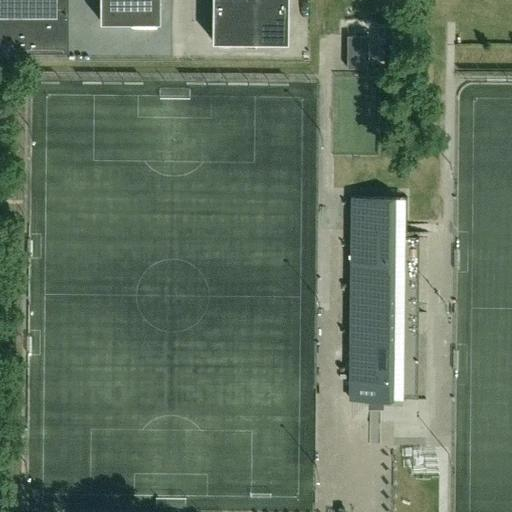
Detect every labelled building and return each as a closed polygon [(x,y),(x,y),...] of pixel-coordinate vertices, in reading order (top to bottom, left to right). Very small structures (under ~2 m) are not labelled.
[(67,0),(0,0),(0,46),(67,47),(67,0)] [(159,20),(159,0),(98,0),(99,21),(159,20)] [(283,0),(206,0),(207,39),(283,39),(283,0)] [(367,35),(346,35),(346,68),(366,68),(367,35)] [(395,196),(351,197),(349,399),(367,399),(422,399),(422,398),(392,398),(394,313),(423,314),(423,313),(407,312),(407,305),(423,305),(423,304),(394,303),(395,226),(395,196)]
